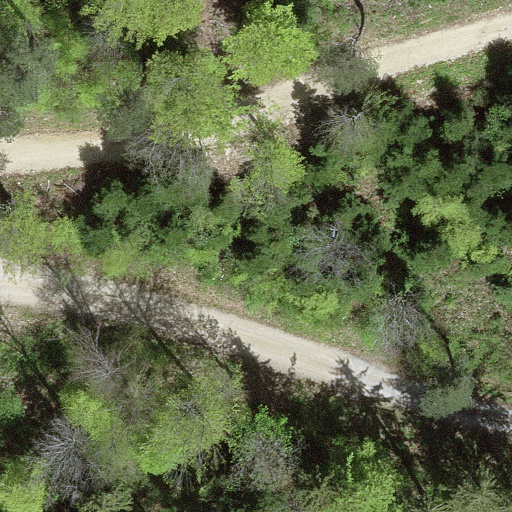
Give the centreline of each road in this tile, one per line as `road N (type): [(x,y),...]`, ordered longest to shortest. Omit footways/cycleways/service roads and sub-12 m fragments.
road 1 (track): [(0,282),(166,318),(511,417)]
road 2 (track): [(511,33),(85,151),(0,156)]
